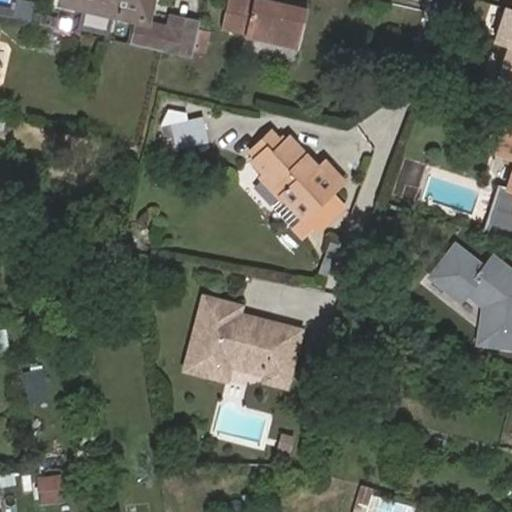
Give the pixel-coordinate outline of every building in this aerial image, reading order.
[(59,0),(58,6),(150,26),(154,0),(59,0)] [(226,0),(221,26),(243,30),(242,35),(296,47),(306,1),(300,0),(226,0)] [(511,10),(510,10),(499,43),(511,46),(511,10)] [(109,32),(112,18),(82,12),(79,27),(109,32)] [(144,47),(163,51),(164,51),(194,58),(201,24),(173,18),(171,28),(156,25),(155,31),(147,30),(144,47)] [(511,52),(503,80),(511,82),(511,52)] [(511,130),(511,137),(506,155),(511,157),(511,180),(510,188),(502,185),(487,232),(511,239),(511,108),(507,107),(501,127),(511,130)] [(205,146),(205,112),(162,112),(163,147),(205,146)] [(490,150),(506,155),(511,137),(511,130),(498,126),(490,150)] [(266,175),(285,196),(288,194),(307,215),(346,180),(328,161),(322,167),(293,136),(278,149),(273,145),(258,159),(269,172),(266,175)] [(511,267),(493,253),(485,265),(455,242),(427,279),(462,306),(468,297),(483,309),(477,346),(511,351),(511,267)] [(229,309),(200,302),(184,369),(226,379),(228,368),(238,361),(283,372),(293,327),(268,321),(265,332),(226,323),(229,309)] [(279,435),(277,455),(290,457),(292,436),(279,435)] [(43,470),(64,467),(62,455),(41,457),(43,470)] [(294,473),(291,482),(301,485),(304,475),(294,473)] [(43,484),(45,498),(65,495),(63,481),(43,484)]
